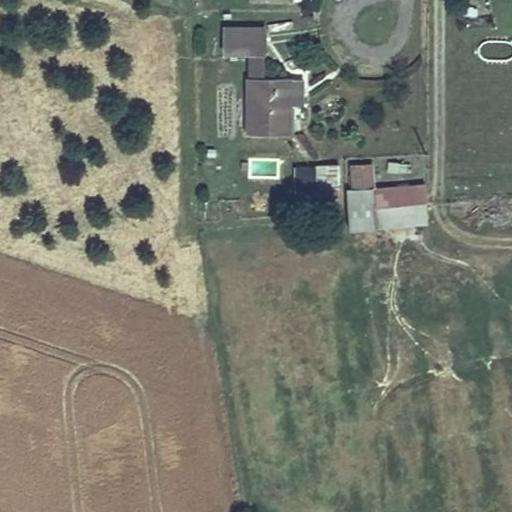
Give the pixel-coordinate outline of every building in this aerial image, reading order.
[(230,47),(256,48),(272,47),(271,23),(229,23),(230,47)] [(511,55),(511,40),(483,44),(486,60),(511,55)] [(272,47),(256,48),(256,73),(273,72),(272,47)] [(273,72),(256,73),(256,129),(296,129),(295,73),(273,72)] [(343,163),(324,164),(324,195),(344,193),(343,163)] [(297,190),(313,189),(312,170),(296,171),(297,190)] [(376,173),(357,174),(359,191),(377,190),(376,173)]
